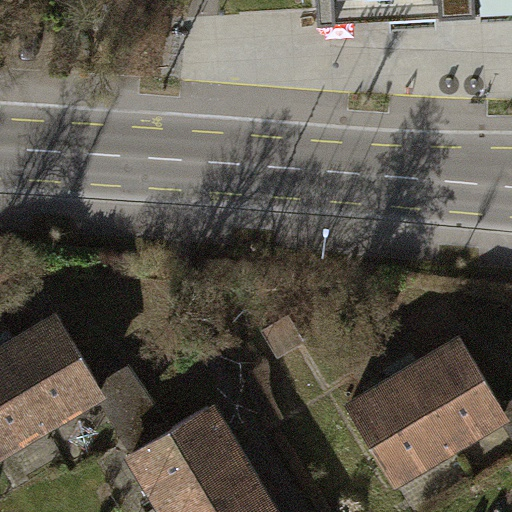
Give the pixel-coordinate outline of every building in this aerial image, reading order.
[(309,0),(310,9),(467,0),(309,0)] [(0,343),(0,441),(88,390),(93,386),(90,380),(49,314),(0,343)] [(341,403),(385,476),(491,412),(497,409),(493,402),(453,336),(341,403)] [(161,427),(118,366),(90,380),(93,386),(88,390),(124,449),(161,427)] [(511,391),(493,402),(497,409),(491,412),(511,444),(511,391)] [(161,511),(264,511),(200,404),(161,427),(124,449),(161,511)]
